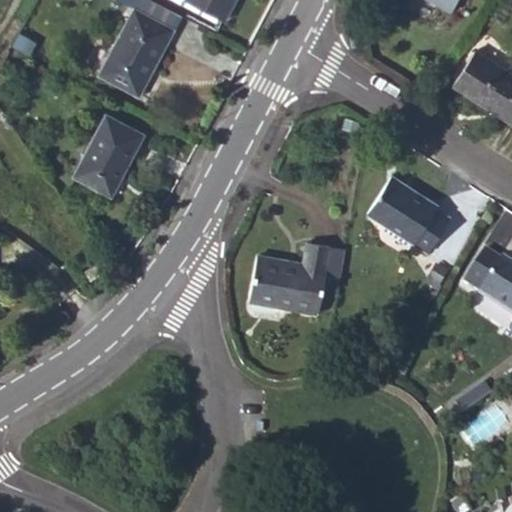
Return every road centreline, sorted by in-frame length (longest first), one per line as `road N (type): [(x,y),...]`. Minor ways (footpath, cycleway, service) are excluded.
road 1 (residential): [(199,511),(210,490),(221,411),(204,297),(171,259)]
road 2 (residential): [(289,44),(511,186)]
road 3 (residential): [(289,44),(171,259)]
road 4 (residential): [(171,259),(151,295),(73,365),(0,409)]
